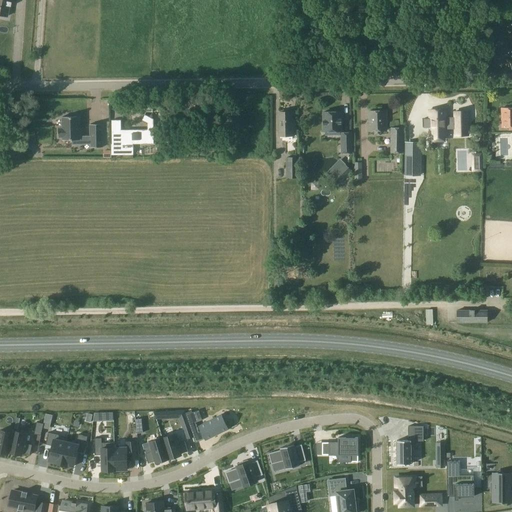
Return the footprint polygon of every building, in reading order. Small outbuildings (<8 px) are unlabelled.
[(0,0),(0,14),(6,15),(8,0),(0,0)] [(502,127),(511,126),(511,108),(501,108),(502,127)] [(447,128),(446,110),(429,110),(429,115),(428,115),(428,123),(429,123),(430,129),(447,128)] [(381,130),(387,130),(386,111),(369,111),(369,130),(375,130),(381,130)] [(293,120),(291,120),(291,112),(279,113),(279,127),(279,135),(293,135),(293,127),(293,120)] [(341,131),(341,127),(341,112),(323,112),(324,131),(341,131)] [(131,148),(131,144),(154,143),(153,119),(145,114),(142,121),(146,122),(146,129),(133,130),(134,132),(118,133),(119,148),(131,148)] [(82,130),(80,130),(79,116),(62,116),(62,127),(58,128),(58,137),(62,137),(62,140),(72,140),(72,144),(90,144),(90,147),(103,147),(102,123),(89,124),(90,136),(81,136),(81,134),(82,134),(82,130)] [(232,138),(245,137),(244,127),(232,127),(232,138)] [(403,138),(403,133),(403,128),(391,128),(391,152),(393,152),(403,152),(403,138)] [(340,132),(340,135),(341,153),(352,153),(352,132),(341,132),(340,132)] [(433,137),(433,154),(446,154),(446,137),(433,137)] [(473,171),(482,170),(482,168),(481,154),(472,154),(472,168),(473,171)] [(420,168),(421,155),(405,155),(405,168),(405,175),(420,176),(420,168)] [(299,157),(286,157),(286,178),(299,178),(299,157)] [(351,170),(345,165),(334,176),(340,182),(351,170)] [(277,261),(295,261),(295,253),(277,253),(277,261)] [(487,310),(457,310),(457,323),(487,322),(487,310)] [(421,327),(429,327),(428,312),(421,312),(421,327)] [(199,410),(192,412),(196,422),(202,420),(199,410)] [(192,411),(186,413),(191,430),(197,428),(196,422),(192,412),(192,411)] [(94,413),(93,421),(113,421),(113,412),(94,413)] [(210,420),(198,425),(205,440),(217,435),(229,429),(222,414),(210,420)] [(36,422),(34,434),(41,435),(43,424),(36,422)] [(189,424),(182,427),(183,430),(184,430),(187,439),(194,437),(189,424)] [(408,440),(397,440),(397,464),(411,464),(411,462),(413,462),(413,441),(423,441),(423,426),(408,426),(408,440)] [(0,451),(9,454),(9,452),(13,433),(0,430),(0,431),(0,451)] [(13,433),(9,452),(22,455),(22,453),(30,455),(32,445),(24,443),(27,434),(13,431),(13,433)] [(49,432),(46,444),(52,446),(49,461),(61,464),(66,441),(67,441),(68,437),(49,432)] [(66,441),(61,464),(73,466),(77,451),(84,453),(87,436),(78,434),(76,444),(67,441),(66,441)] [(175,434),(162,438),(168,458),(181,455),(181,453),(188,451),(185,441),(178,443),(175,434)] [(322,442),(322,455),(337,455),(349,455),(349,462),(351,462),(358,462),(358,437),(338,437),(338,442),(322,442)] [(101,438),(94,438),(95,455),(102,455),(102,470),(115,470),(114,447),(115,447),(114,442),(102,443),(101,438)] [(145,453),(148,463),(155,461),(156,462),(168,458),(162,438),(150,442),(152,451),(145,453)] [(115,447),(114,447),(115,470),(127,470),(127,460),(139,458),(138,454),(139,454),(137,441),(125,442),(126,447),(115,447)] [(281,450),(269,453),(271,464),(283,461),(286,469),(300,465),(299,462),(306,460),(302,444),(295,446),(294,444),(280,448),(281,450)] [(444,453),(436,453),(436,467),(444,467),(444,453)] [(237,468),(225,472),(229,483),(241,479),(243,486),(257,482),(256,477),(262,474),(257,461),(251,463),(250,461),(236,466),(237,468)] [(460,461),(447,461),(447,485),(455,484),(455,499),(459,499),(459,497),(474,496),(474,475),(460,475),(460,461)] [(491,483),(491,491),(494,491),(494,499),(510,499),(510,495),(511,495),(511,475),(494,475),(494,483),(491,483)] [(400,491),(395,491),(395,502),(400,502),(400,504),(412,504),(412,503),(421,503),(421,505),(441,504),(440,495),(421,496),(421,498),(412,498),(412,496),(411,487),(418,487),(417,482),(418,482),(418,481),(417,481),(417,476),(395,477),(396,487),(400,487),(400,491)] [(345,478),(328,480),(330,496),(337,495),(339,511),(358,511),(358,503),(355,504),(353,489),(346,490),(345,478)] [(309,484),(298,485),(299,493),(310,491),(309,484)] [(290,511),(288,501),(299,499),(296,485),(271,497),(273,505),(268,506),(268,507),(269,511),(290,511)] [(214,489),(185,492),(187,510),(215,507),(215,511),(222,511),(221,493),(215,493),(214,489)] [(13,490),(9,506),(18,508),(33,511),(37,496),(13,490)] [(49,503),(47,511),(85,511),(87,505),(63,501),(62,507),(58,506),(58,505),(49,503)] [(147,510),(144,510),(144,511),(174,511),(174,508),(167,509),(167,510),(163,510),(162,501),(147,503),(147,510)] [(37,511),(36,511),(45,511),(48,504),(39,502),(37,511)]
